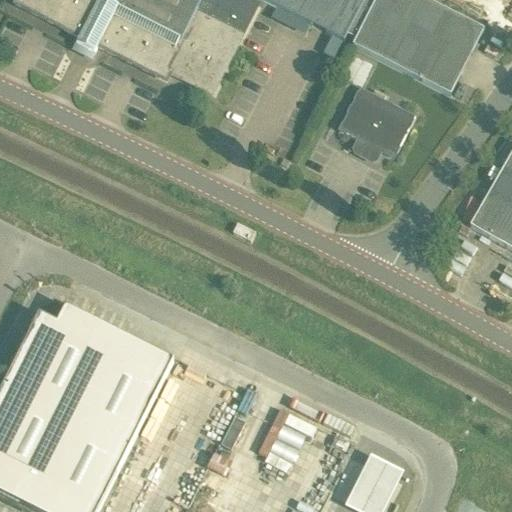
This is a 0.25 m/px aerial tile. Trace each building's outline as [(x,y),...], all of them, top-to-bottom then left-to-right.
[(242,36),(258,6),(245,0),(258,0),(344,43),(347,38),(356,43),(352,50),(449,100),(484,34),(418,0),(18,0),(15,7),(64,32),(80,40),(77,45),(76,47),(94,56),(95,54),(97,49),(113,57),(165,83),(169,76),(211,97),(242,36)] [(352,59),(341,82),(362,92),(374,68),(352,59)] [(338,134),(356,143),(351,153),(353,158),(371,167),(376,165),(381,156),(392,162),(414,120),(360,92),(338,134)] [(511,254),(511,155),(469,230),(511,254)] [(99,511),(173,365),(65,310),(56,327),(38,318),(0,393),(0,498),(27,511),(99,511)] [(176,358),(172,367),(199,377),(203,368),(176,358)] [(236,426),(236,438),(252,438),(252,426),(236,426)] [(141,445),(148,453),(164,441),(157,433),(141,445)] [(162,456),(173,457),(175,439),(164,438),(162,456)] [(384,511),(403,470),(368,454),(344,507),(355,511),(384,511)] [(163,474),(174,479),(182,462),(170,457),(163,474)] [(327,511),(330,506),(289,487),(283,502),(305,511),(327,511)]
